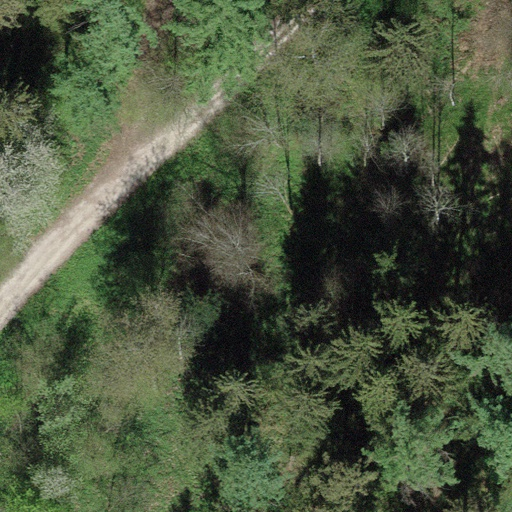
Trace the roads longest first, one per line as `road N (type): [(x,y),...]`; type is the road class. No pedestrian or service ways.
road 1 (track): [(0,317),(307,0)]
road 2 (track): [(70,241),(107,159),(156,0)]
